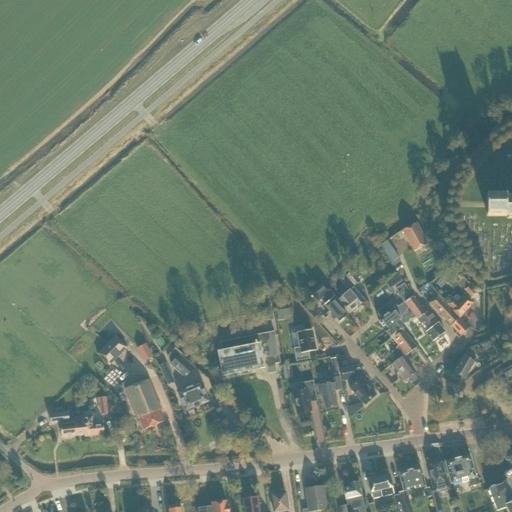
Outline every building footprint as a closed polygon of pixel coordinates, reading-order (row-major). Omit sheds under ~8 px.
[(511,194),(507,195),(507,196),(487,195),(487,216),(507,216),(507,217),(511,217),(511,194)] [(414,252),(428,245),(417,223),(402,231),(414,252)] [(485,240),(502,239),(502,225),(484,225),(485,240)] [(393,267),(400,262),(398,258),(399,258),(388,241),(379,246),(393,267)] [(451,280),(457,274),(452,268),(445,273),(451,280)] [(345,277),(353,287),(360,282),(351,272),(345,277)] [(389,289),(401,281),(397,275),(385,284),(389,289)] [(353,288),(353,287),(345,277),(339,281),(348,292),(353,287),(353,288)] [(477,294),(469,285),(470,285),(463,278),(457,284),(463,291),(464,290),(467,292),(457,303),(453,299),(447,304),(453,310),(452,310),(459,318),(473,303),(470,300),(477,294)] [(400,297),(403,302),(412,296),(404,284),(396,289),(399,298),(400,297)] [(339,322),(347,316),(334,300),(337,298),(328,287),(319,294),(327,303),(325,305),(339,322)] [(365,301),(353,288),(353,287),(348,292),(338,300),(349,314),(357,308),(365,301)] [(451,326),(459,318),(438,296),(434,292),(430,295),(434,300),(430,303),(451,326)] [(258,308),(270,306),(269,297),(257,299),(258,308)] [(425,314),(413,297),(405,302),(415,316),(427,332),(426,332),(432,341),(444,332),(438,323),(437,323),(431,316),(427,313),(425,314)] [(392,338),(403,330),(400,326),(414,316),(404,303),(397,307),(396,306),(393,309),(393,310),(392,311),(387,305),(377,313),(381,319),(378,321),(385,331),(391,339),(392,338)] [(459,318),(451,326),(456,332),(454,334),(459,338),(469,328),(459,318)] [(296,362),(310,359),(309,352),(317,350),(313,330),(296,333),(299,347),(293,348),(296,362)] [(402,357),(403,358),(417,348),(403,330),(392,338),(398,346),(395,348),(396,349),(391,353),(397,361),(402,357)] [(222,377),(264,368),(264,366),(280,363),(274,332),(220,342),(222,351),(217,352),(222,377)] [(109,365),(125,348),(115,338),(99,355),(109,365)] [(143,362),(153,357),(146,344),(136,349),(143,362)] [(475,358),(466,352),(464,355),(453,373),(464,379),(474,362),(473,361),(475,358)] [(185,379),(195,368),(179,354),(169,365),(185,379)] [(414,374),(403,358),(402,357),(397,361),(393,364),(394,365),(393,366),(392,367),(396,371),(397,372),(398,371),(405,381),(414,374)] [(333,375),(339,374),(336,358),(330,359),(333,375)] [(164,363),(159,366),(162,372),(167,370),(164,363)] [(342,382),(355,379),(352,367),(340,369),(342,382)] [(509,384),(511,381),(511,368),(503,374),(509,384)] [(365,406),(377,395),(360,377),(348,388),(365,406)] [(337,406),(335,398),(336,398),(335,391),(342,389),(339,378),(330,379),(331,383),(319,386),(323,401),(325,409),(337,406)] [(164,421),(159,410),(161,410),(149,380),(125,390),(137,419),(139,419),(143,430),(164,421)] [(297,414),(311,411),(312,411),(309,397),(315,395),(313,381),(300,384),(302,392),(292,394),(297,414)] [(177,392),(185,411),(209,402),(201,383),(177,392)] [(350,418),(358,411),(353,405),(348,406),(350,418)] [(76,420),(69,421),(68,413),(49,415),(50,424),(59,423),(61,438),(77,436),(75,427),(77,426),(76,420)] [(75,427),(77,436),(84,435),(84,437),(104,435),(103,423),(94,424),(93,416),(76,418),(76,420),(77,426),(75,427)] [(511,511),(511,451),(503,457),(511,469),(504,473),(504,476),(502,477),(503,479),(505,478),(506,479),(502,482),(502,484),(488,489),(496,511),(506,508),(506,511),(511,511)] [(476,479),(469,455),(445,462),(451,484),(462,482),(463,484),(468,483),(469,488),(480,485),(478,478),(476,479)] [(435,465),(428,467),(431,476),(429,476),(433,492),(431,492),(435,511),(442,511),(443,511),(444,511),(439,492),(450,490),(447,480),(446,480),(442,464),(440,464),(440,463),(434,464),(435,465)] [(403,492),(406,491),(425,487),(420,468),(399,473),(403,492)] [(394,494),(392,488),(393,488),(389,475),(367,481),(370,493),(371,493),(372,499),(394,494)] [(364,511),(361,496),(358,482),(349,485),(349,487),(343,489),(346,500),(348,505),(351,504),(352,510),(358,509),(358,511),(364,511)] [(302,511),(309,511),(310,511),(326,508),(323,488),(306,490),(309,509),(302,510),(302,511)] [(399,493),(399,495),(400,495),(403,506),(409,505),(406,491),(403,492),(399,493)] [(287,511),(288,511),(286,493),(271,495),(273,511),(279,511),(280,511),(279,511),(287,511)] [(397,511),(404,511),(403,506),(400,495),(399,495),(394,496),(397,511)] [(244,511),(259,511),(257,497),(243,500),(244,511)] [(228,511),(227,502),(219,503),(217,502),(215,502),(214,504),(212,504),(212,507),(206,508),(206,511),(228,511)]
